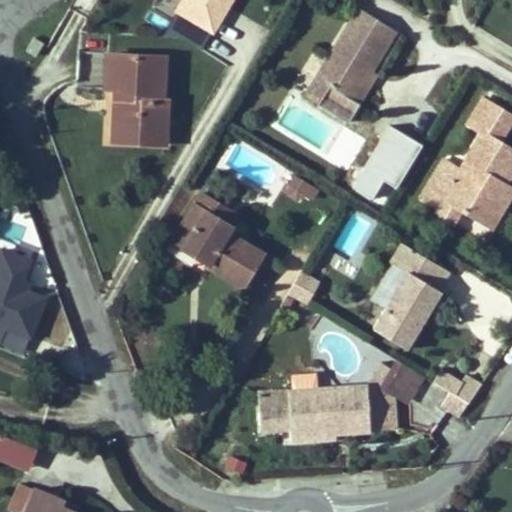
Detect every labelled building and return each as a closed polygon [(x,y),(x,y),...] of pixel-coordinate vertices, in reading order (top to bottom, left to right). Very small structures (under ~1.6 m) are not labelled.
[(159,0),(179,10),(169,30),(207,50),(232,0),(159,0)] [(372,71),(396,30),(359,7),(316,78),(330,86),(319,104),(348,122),(360,102),(355,99),(367,80),(362,77),(367,69),(372,71)] [(36,56),(43,43),(34,38),(27,50),(36,56)] [(163,100),(165,57),(113,54),(111,89),(116,89),(113,141),(157,144),(159,121),(166,121),(168,100),(163,100)] [(360,102),(377,75),(367,69),(362,77),(367,80),(355,99),(360,102)] [(319,104),(330,86),(316,78),(305,96),(319,104)] [(495,105),(500,96),(490,90),(485,99),(495,105)] [(475,128),(490,102),(484,98),(469,124),(475,128)] [(506,186),(511,175),(511,148),(500,142),(511,121),(511,115),(490,102),(475,128),(483,132),(460,169),(444,159),(421,197),(439,207),(444,199),(479,220),(502,183),(506,186)] [(165,144),(166,121),(159,121),(157,144),(165,144)] [(361,140),(343,170),(366,184),(385,155),(361,140)] [(245,169),(253,150),(235,143),(228,162),(245,169)] [(306,193),(310,185),(294,175),(288,184),(288,195),(296,199),(306,193)] [(492,228),(511,194),(511,189),(502,183),(479,220),(492,228)] [(312,198),(318,190),(310,185),(306,193),(305,194),(312,198)] [(238,214),(218,202),(201,191),(194,202),(231,224),(238,214)] [(454,222),(462,210),(444,199),(436,212),(454,222)] [(263,254),(228,232),(232,225),(231,224),(194,202),(171,241),(195,256),(199,249),(211,256),(206,264),(243,287),(263,254)] [(399,268),(410,248),(402,243),(390,262),(399,268)] [(428,315),(442,292),(438,289),(449,271),(410,248),(399,268),(407,272),(374,328),(408,349),(421,327),(416,324),(423,313),(428,315)] [(29,338),(45,299),(19,289),(30,261),(1,249),(0,253),(0,338),(4,328),(29,338)] [(211,256),(199,249),(195,256),(207,263),(211,256)] [(267,255),(257,275),(274,283),(283,263),(267,255)] [(306,294),(314,280),(301,272),(289,294),(306,303),(309,296),(306,294)] [(26,292),(30,282),(23,279),(19,289),(26,292)] [(288,310),(295,299),(288,295),(282,306),(288,310)] [(421,327),(428,315),(423,313),(416,324),(421,327)] [(396,360),(391,368),(379,390),(412,403),(427,378),(396,360)] [(396,429),(395,397),(379,390),(391,368),(381,362),(366,385),(258,392),(261,430),(292,428),(292,440),(320,439),(320,433),(320,426),(335,425),(335,433),(396,429)] [(434,382),(468,403),(479,384),(464,375),(459,384),(440,372),(434,382)] [(435,403),(444,388),(434,382),(425,397),(435,403)] [(458,417),(468,403),(444,388),(435,403),(446,411),(458,417)] [(458,417),(446,411),(442,419),(455,421),(458,417)] [(335,433),(335,425),(320,426),(320,433),(335,433)] [(223,450),(231,436),(214,427),(207,440),(223,450)] [(0,457),(27,469),(35,450),(0,435),(0,457)] [(240,472),(244,464),(231,457),(227,466),(240,472)] [(72,511),(61,507),(63,500),(20,482),(9,509),(16,511),(72,511)]
